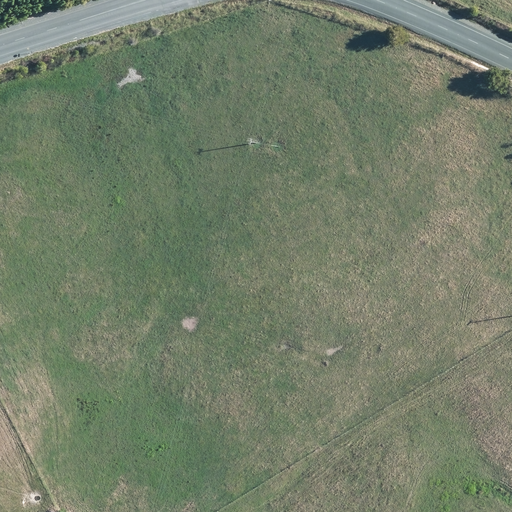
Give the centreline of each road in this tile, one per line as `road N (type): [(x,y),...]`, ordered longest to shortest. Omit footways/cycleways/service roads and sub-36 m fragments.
road 1 (tertiary): [(147,0),(0,47)]
road 2 (tertiary): [(511,65),(375,0)]
